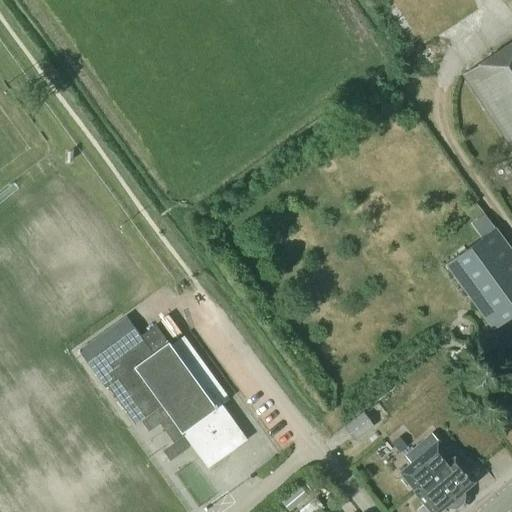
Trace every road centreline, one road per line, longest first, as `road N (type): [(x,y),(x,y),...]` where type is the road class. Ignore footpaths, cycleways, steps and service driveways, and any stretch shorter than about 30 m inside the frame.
road 1 (track): [(201,297),(0,16)]
road 2 (unclassified): [(369,511),(201,297)]
